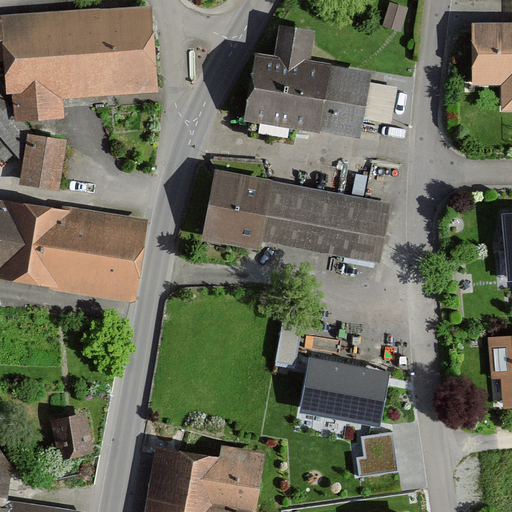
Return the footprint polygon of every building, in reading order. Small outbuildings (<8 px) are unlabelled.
[(59,97),(155,89),(149,12),(0,23),(0,57),(7,57),(10,89),(17,89),(20,119),(61,115),(59,97)] [(250,117),(359,135),(369,76),(306,66),(311,34),(280,29),(275,60),(260,57),(250,117)] [(511,29),(473,30),(474,85),(502,84),(502,112),(511,112),(511,29)] [(26,163),(30,136),(0,100),(0,153),(5,160),(15,151),(26,163)] [(64,142),(30,136),(26,163),(23,182),(57,188),(64,142)] [(218,174),(206,237),(257,246),(258,238),(377,260),(388,205),(218,174)] [(64,215),(0,204),(0,272),(58,282),(57,287),(131,299),(143,222),(65,210),(64,215)] [(302,329),(282,326),(276,367),(295,370),(302,329)] [(511,336),(486,338),(492,417),(511,415),(511,336)] [(387,374),(310,360),(301,408),(378,422),(387,374)] [(84,415),(54,422),(63,458),(92,451),(84,415)] [(393,434),(362,439),(364,455),(357,456),(359,473),(398,467),(393,434)] [(161,453),(151,511),(251,511),(261,456),(224,450),(222,463),(161,453)] [(0,511),(47,511),(2,506),(8,464),(0,454),(0,511)]
